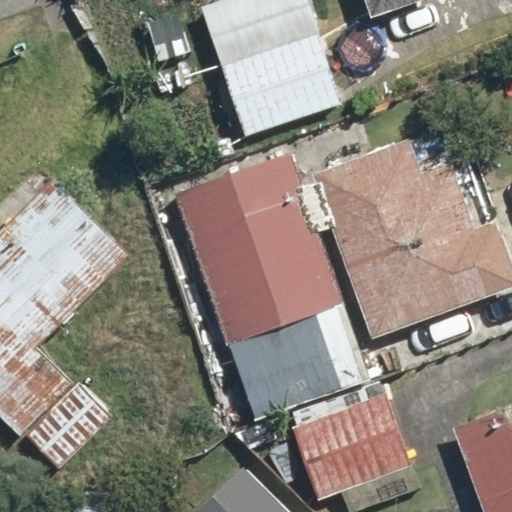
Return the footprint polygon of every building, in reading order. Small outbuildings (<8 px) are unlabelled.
[(323,0),(216,0),(215,1),(253,131),(354,102),(323,0)] [(380,0),(386,16),(430,0),(380,0)] [(423,137),(330,169),(386,333),(511,289),(511,232),(507,217),(488,223),(464,153),(432,164),(423,137)] [(328,227),(304,153),(188,189),(235,341),(244,338),(268,415),(387,378),(360,291),(354,293),(333,225),(328,227)] [(144,249),(68,173),(56,185),(40,168),(0,208),(0,218),(12,230),(0,241),(0,394),(70,465),(121,414),(50,344),(144,249)] [(394,385),(300,416),(327,497),(351,489),(358,511),(429,487),(394,385)] [(511,511),(511,408),(466,424),(496,511),(511,511)] [(308,511),(257,458),(207,511),(308,511)] [(161,511),(162,508),(76,502),(75,511),(161,511)]
